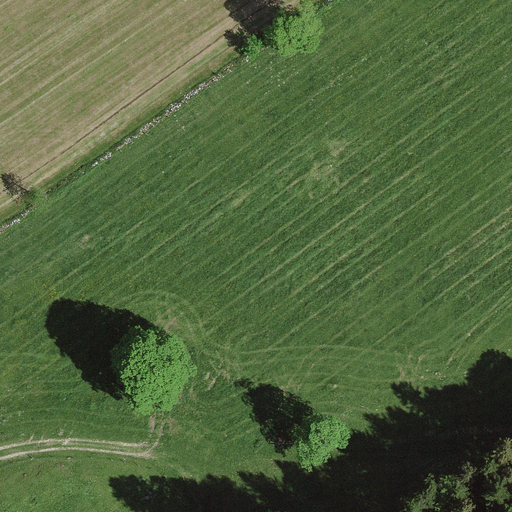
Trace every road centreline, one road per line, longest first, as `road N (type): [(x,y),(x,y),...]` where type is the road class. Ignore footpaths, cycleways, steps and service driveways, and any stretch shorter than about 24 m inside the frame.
road 1 (trunk): [(33,0),(139,60),(511,226)]
road 2 (track): [(195,511),(191,464),(168,421),(118,400),(0,408)]
